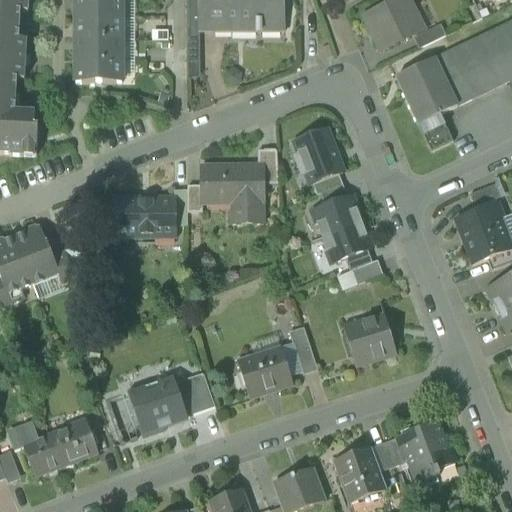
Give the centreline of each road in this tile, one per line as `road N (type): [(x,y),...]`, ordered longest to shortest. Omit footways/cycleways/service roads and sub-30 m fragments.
road 1 (residential): [(466,376),(65,511)]
road 2 (residential): [(400,206),(352,98),(326,85),(92,177)]
road 3 (residential): [(466,376),(400,206)]
road 4 (residential): [(511,494),(466,376)]
road 5 (residential): [(400,206),(511,152)]
